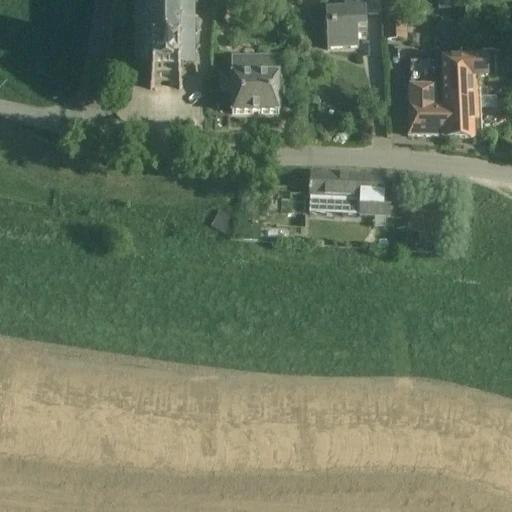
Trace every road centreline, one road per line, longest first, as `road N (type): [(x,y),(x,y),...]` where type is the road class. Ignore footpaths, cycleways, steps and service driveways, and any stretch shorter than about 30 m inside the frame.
road 1 (tertiary): [(85,132),(511,176)]
road 2 (unclassified): [(85,132),(112,0)]
